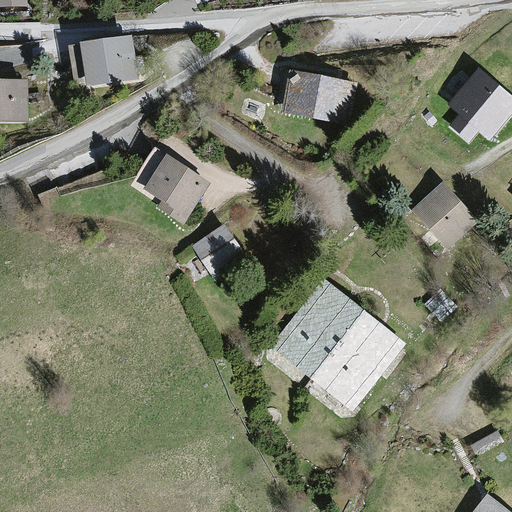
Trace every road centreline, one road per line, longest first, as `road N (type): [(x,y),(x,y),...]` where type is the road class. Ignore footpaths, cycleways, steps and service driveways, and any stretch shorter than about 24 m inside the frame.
road 1 (residential): [(0,182),(108,135),(282,19)]
road 2 (residential): [(282,19),(0,31)]
road 3 (residential): [(282,19),(462,0)]
